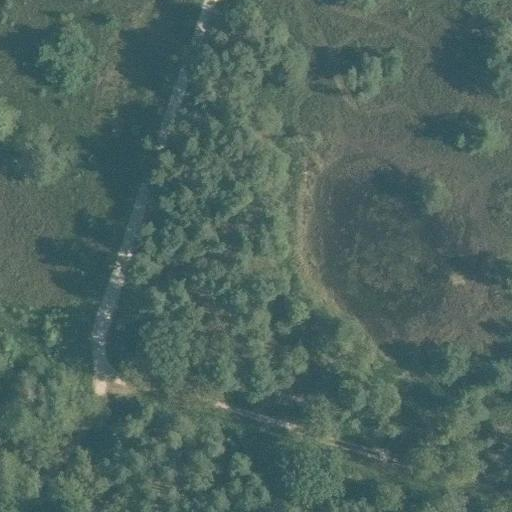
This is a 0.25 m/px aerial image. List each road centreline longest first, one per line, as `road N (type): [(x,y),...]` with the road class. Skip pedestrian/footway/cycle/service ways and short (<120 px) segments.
road 1 (track): [(106,374),(511,493)]
road 2 (track): [(106,374),(96,358),(98,334),(213,0)]
road 3 (track): [(16,511),(75,440),(106,374)]
